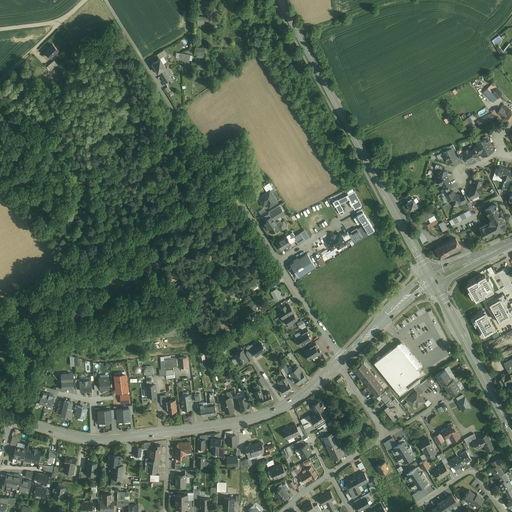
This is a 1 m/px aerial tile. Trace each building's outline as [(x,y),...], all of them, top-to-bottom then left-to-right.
[(59,51),(53,45),(46,53),(50,57),(51,58),(59,51)] [(165,51),(157,55),(160,59),(167,55),(165,51)] [(166,68),(160,59),(152,64),(158,73),(159,73),(165,69),(166,68)] [(56,63),(54,61),(48,66),(51,71),(59,64),(57,62),(56,63)] [(165,83),(171,79),(165,69),(159,73),(165,83)] [(492,93),(489,95),(495,101),(500,96),(502,94),(497,88),(495,90),(492,93)] [(199,92),(192,97),(195,101),(202,95),(199,92)] [(508,99),(502,94),(500,96),(506,102),(508,99)] [(511,119),(511,110),(503,104),(498,111),(497,113),(496,112),(494,114),(498,117),(501,119),(502,118),(502,117),(510,122),(511,119)] [(491,113),(480,119),(477,121),(480,127),(498,117),(494,114),(496,112),(497,113),(498,111),(494,109),(491,113)] [(444,119),(447,123),(453,119),(450,115),(444,119)] [(473,121),(470,117),(462,123),(469,132),(470,131),(471,132),(472,131),(471,130),(475,127),(471,122),(473,121)] [(488,138),(477,144),(476,146),(477,147),(474,148),(478,156),(480,155),(481,155),(483,156),(493,151),(493,149),(488,138)] [(463,152),(461,148),(456,151),(460,159),(465,157),(463,152)] [(474,148),(470,150),(469,149),(463,152),(465,157),(469,163),(475,160),(474,158),(478,156),(474,148)] [(452,149),(443,153),(448,163),(451,161),(451,162),(453,162),(454,162),(454,160),(457,158),(453,151),(452,149)] [(508,169),(499,167),(499,169),(497,175),(502,176),(501,178),(505,179),(508,169)] [(443,171),(437,169),(436,172),(438,173),(437,176),(438,177),(437,178),(439,182),(447,177),(446,175),(447,172),(443,171)] [(447,177),(439,182),(441,186),(442,185),(444,189),(448,187),(452,185),(447,177)] [(482,181),(474,179),(472,187),(481,190),(482,186),(481,186),(482,181)] [(269,183),(263,186),(267,192),(270,191),(273,189),(269,183)] [(481,190),(472,187),(471,190),(468,191),(469,193),(472,199),(478,196),(478,194),(480,194),(481,190)] [(215,190),(212,191),(211,189),(206,191),(211,202),(216,200),(215,198),(218,196),(219,199),(224,197),(221,190),(217,192),(215,190)] [(270,191),(267,192),(258,198),(260,202),(260,203),(262,205),(264,206),(267,204),(269,208),(277,203),(270,191)] [(354,191),(347,195),(350,201),(349,201),(352,206),(353,206),(354,209),(362,205),(354,191)] [(451,192),(446,195),(449,201),(451,202),(450,203),(454,204),(457,195),(455,194),(453,191),(451,192)] [(463,194),(460,196),(457,195),(454,204),(458,206),(459,204),(461,205),(466,202),(464,196),(463,194)] [(338,199),(333,202),(335,207),(336,206),(339,213),(340,213),(341,215),(344,213),(343,211),(344,211),(340,204),(343,203),(341,198),(338,200),(338,199)] [(418,206),(414,199),(412,199),(411,198),(408,200),(408,201),(406,203),(408,207),(408,208),(409,209),(409,210),(410,209),(410,210),(418,206)] [(498,212),(494,205),(485,210),(490,219),(489,224),(479,229),(484,238),(491,234),(492,235),(502,230),(505,222),(499,212),(498,212)] [(280,208),(270,214),(272,216),(264,221),(265,223),(264,223),(268,230),(269,229),(271,233),(279,228),(279,230),(282,230),(285,229),(285,226),(284,224),(281,223),(280,221),(276,224),(275,222),(274,220),(280,216),(282,217),(285,215),(280,208)] [(428,228),(439,223),(433,209),(421,214),(424,221),(429,219),(430,222),(427,224),(428,228)] [(269,212),(261,216),(264,221),(272,216),(270,214),(269,212)] [(374,228),(363,212),(357,216),(368,233),(374,230),(374,228)] [(467,212),(459,216),(462,220),(469,216),(467,212)] [(229,213),(223,216),(227,222),(232,219),(229,213)] [(459,216),(452,220),(454,224),(462,220),(459,216)] [(217,218),(212,221),(215,228),(221,225),(217,218)] [(200,226),(193,230),(196,235),(202,231),(200,226)] [(241,229),(234,233),(238,238),(245,234),(241,229)] [(352,239),(347,232),(341,236),(346,243),(352,239)] [(293,233),(286,237),(290,244),(297,240),(293,233)] [(336,235),(334,235),(332,236),(331,238),(332,239),(326,242),(331,250),(338,245),(339,248),(346,244),(346,243),(341,236),(340,234),(336,236),(336,235)] [(286,237),(277,243),(281,250),(291,244),(290,244),(286,237)] [(455,238),(452,240),(452,239),(449,241),(444,244),(449,253),(460,247),(455,238)] [(166,242),(159,246),(162,251),(168,247),(166,242)] [(236,243),(228,247),(231,253),(233,252),(239,249),(236,243)] [(444,244),(435,249),(440,259),(449,254),(449,253),(444,244)] [(134,257),(130,249),(125,252),(129,260),(134,257)] [(124,262),(119,252),(112,256),(117,265),(124,262)] [(167,253),(161,257),(163,262),(169,258),(167,253)] [(307,254),(290,264),(298,278),(315,267),(307,254)] [(218,255),(213,258),(216,263),(221,260),(218,255)] [(322,258),(317,260),(321,267),(326,264),(322,258)] [(198,262),(188,266),(190,272),(200,268),(198,262)] [(103,265),(98,263),(94,274),(96,274),(100,276),(103,265)] [(251,268),(245,272),(248,277),(254,273),(251,268)] [(111,271),(112,284),(137,281),(136,269),(111,271)] [(178,269),(170,273),(173,278),(180,274),(178,269)] [(91,277),(84,273),(81,277),(88,281),(91,277)] [(469,290),(468,291),(469,293),(471,296),(472,298),(473,297),(474,297),(472,298),(474,301),(475,300),(476,301),(485,296),(484,295),(486,294),(486,295),(494,291),(491,287),(493,286),(491,283),(490,284),(489,283),(491,282),(489,279),(487,280),(485,275),(478,279),(478,280),(476,281),(476,280),(467,285),(467,286),(466,287),(467,290),(469,289),(469,290)] [(259,281),(248,287),(247,288),(250,292),(261,286),(259,281)] [(65,289),(60,284),(55,290),(59,295),(65,289)] [(184,284),(177,288),(179,292),(186,287),(184,284)] [(238,286),(228,291),(231,300),(232,299),(234,298),(242,295),(238,286)] [(277,289),(275,291),(274,290),(273,290),(273,292),(273,291),(271,292),(275,299),(281,296),(277,289)] [(228,291),(219,295),(222,304),(231,300),(228,291)] [(216,296),(208,300),(211,307),(219,303),(216,296)] [(511,315),(501,296),(488,302),(500,322),(511,315)] [(257,299),(248,303),(251,310),(260,305),(257,299)] [(212,313),(207,304),(203,307),(208,316),(212,313)] [(51,305),(47,311),(52,314),(56,308),(51,305)] [(246,305),(238,309),(241,315),(250,311),(246,305)] [(289,305),(285,307),(285,306),(281,308),(282,309),(278,311),(283,319),(285,318),(293,313),(294,312),(290,307),(289,305)] [(137,314),(130,307),(126,310),(132,318),(137,314)] [(80,315),(75,309),(70,313),(75,319),(80,315)] [(17,311),(8,310),(7,318),(17,319),(17,311)] [(116,310),(111,312),(116,322),(120,320),(116,310)] [(484,310),(472,317),(473,318),(471,319),(473,322),(474,321),(475,323),(474,324),(475,327),(477,326),(481,333),(479,334),(481,337),(483,336),(483,337),(496,330),(484,310)] [(32,312),(29,314),(29,315),(26,317),(30,326),(39,321),(38,320),(40,319),(36,312),(33,314),(32,312)] [(236,312),(229,316),(232,322),(233,322),(233,321),(239,318),(236,312)] [(293,313),(285,318),(289,325),(296,321),(297,320),(293,313)] [(227,317),(221,320),(219,321),(222,327),(230,323),(227,317)] [(57,318),(50,321),(53,327),(59,324),(57,318)] [(300,329),(306,326),(303,319),(297,322),(300,329)] [(21,323),(12,328),(14,334),(24,329),(21,323)] [(34,327),(24,331),(27,338),(37,333),(34,327)] [(302,334),(296,338),(301,346),(302,345),(303,345),(304,345),(305,343),(305,344),(306,343),(311,340),(307,333),(306,332),(302,334)] [(67,341),(60,337),(57,342),(64,346),(67,341)] [(27,338),(18,342),(21,348),(30,344),(27,338)] [(376,362),(375,363),(400,396),(409,389),(406,385),(421,374),(417,369),(421,366),(408,348),(403,342),(376,362)] [(261,343),(251,349),(256,356),(266,350),(261,343)] [(314,346),(304,352),(309,360),(310,359),(311,359),(313,358),(313,357),(316,355),(317,356),(318,355),(321,353),(318,348),(317,349),(314,346)] [(243,350),(239,353),(237,352),(236,353),(235,355),(234,355),(240,364),(248,359),(244,353),(243,350)] [(252,358),(248,351),(244,353),(248,359),(248,361),(252,358)] [(187,357),(179,358),(180,367),(181,367),(187,367),(188,367),(187,357)] [(177,358),(165,359),(165,367),(173,367),(177,366),(177,358)] [(363,358),(356,364),(358,366),(363,362),(363,363),(365,361),(363,358)] [(31,361),(23,365),(25,370),(33,366),(31,361)] [(358,366),(355,369),(358,373),(366,367),(363,363),(363,362),(358,366)] [(173,367),(165,367),(165,369),(166,375),(174,374),(173,367)] [(291,373),(290,373),(293,378),(301,371),(298,367),(293,371),(291,373)] [(366,367),(358,373),(362,377),(370,371),(366,367)] [(445,369),(436,375),(439,380),(448,374),(445,369)] [(301,371),(293,378),(298,385),(307,378),(301,371)] [(370,371),(362,377),(365,382),(373,375),(370,371)] [(508,372),(498,378),(502,386),(511,380),(511,378),(510,375),(508,372)] [(448,374),(439,380),(443,386),(444,385),(452,380),(448,374)] [(126,375),(115,376),(117,391),(127,390),(126,375)] [(373,375),(365,382),(369,386),(376,380),(373,375)] [(109,377),(100,378),(100,390),(109,389),(109,377)] [(261,378),(257,380),(262,389),(266,386),(261,378)] [(292,389),(286,378),(282,380),(284,385),(280,387),(284,394),(292,389)] [(80,380),(81,391),(92,391),(91,379),(80,380)] [(452,380),(444,385),(448,390),(457,384),(453,379),(452,380)] [(376,380),(369,386),(372,390),(380,384),(376,380)] [(155,384),(147,385),(148,397),(156,396),(155,384)] [(380,384),(372,390),(375,394),(376,394),(379,392),(383,388),(380,384)] [(457,384),(448,390),(451,396),(460,390),(457,384)] [(423,391),(419,386),(415,389),(416,392),(417,391),(419,394),(423,391)] [(389,388),(386,391),(392,397),(395,395),(389,388)] [(416,392),(407,400),(410,404),(413,402),(417,407),(425,401),(419,394),(417,391),(416,392)] [(52,406),(54,395),(42,392),(39,403),(52,406)] [(270,392),(258,397),(259,401),(262,400),(263,404),(273,400),(270,392)] [(379,392),(376,394),(375,394),(372,397),(374,400),(381,394),(379,392)] [(391,400),(386,393),(381,398),(386,404),(391,400)] [(244,394),(238,396),(238,395),(238,396),(240,403),(247,401),(246,395),(245,395),(244,394)] [(190,395),(181,396),(182,403),(181,403),(181,404),(182,404),(183,410),(192,409),(190,395)] [(471,408),(465,396),(464,397),(458,400),(457,401),(463,412),(471,408)] [(228,398),(222,400),(226,413),(234,410),(230,398),(228,398)] [(61,414),(70,416),(74,402),(65,399),(61,414)] [(405,412),(394,399),(389,403),(391,405),(384,409),(390,417),(396,412),(400,416),(405,412)] [(166,401),(164,401),(164,403),(165,409),(167,409),(168,412),(168,413),(172,412),(172,411),(177,410),(175,400),(166,401)] [(214,401),(210,402),(211,406),(207,406),(209,415),(216,414),(214,401)] [(247,401),(240,403),(242,411),(250,409),(249,405),(250,404),(250,403),(248,403),(247,401)] [(318,402),(317,403),(316,401),(314,402),(315,404),(312,406),(317,413),(319,411),(319,412),(323,409),(322,408),(319,403),(318,402)] [(204,407),(203,403),(199,403),(201,417),(209,415),(207,406),(204,407)] [(130,404),(123,405),(124,424),(131,423),(130,404)] [(116,425),(124,424),(123,405),(115,405),(116,425)] [(87,408),(78,406),(75,415),(85,417),(87,408)] [(113,425),(111,406),(104,407),(106,426),(113,425)] [(104,407),(97,408),(98,426),(106,426),(104,407)] [(311,417),(312,419),(316,425),(319,423),(324,419),(319,412),(319,411),(317,413),(311,417)] [(475,412),(461,420),(466,428),(472,425),(475,423),(480,421),(475,412)] [(307,416),(300,420),(302,423),(304,428),(311,425),(309,421),(309,420),(307,416)] [(295,424),(283,430),(287,439),(300,433),(297,427),(295,424)] [(451,425),(443,430),(441,431),(445,438),(446,437),(449,436),(452,441),(460,437),(453,425),(451,426),(451,425)] [(359,429),(351,435),(356,442),(364,436),(359,429)] [(334,431),(321,437),(323,440),(324,440),(326,444),(328,443),(329,447),(337,443),(336,441),(338,440),(334,431)] [(474,433),(467,437),(471,443),(473,442),(473,441),(477,439),(474,433)] [(486,434),(480,437),(479,437),(480,438),(477,439),(473,441),(473,442),(476,449),(485,444),(488,450),(487,450),(487,451),(494,447),(486,433),(486,434)] [(444,440),(440,434),(434,437),(438,443),(444,440)] [(233,435),(228,435),(228,437),(229,445),(232,445),(236,444),(236,435),(233,435)] [(394,436),(383,442),(388,450),(400,443),(398,441),(397,442),(394,436)] [(428,438),(419,443),(426,456),(429,454),(430,454),(431,455),(436,453),(431,445),(428,438)] [(221,439),(211,439),(210,447),(212,447),(212,453),(218,454),(218,453),(219,448),(220,448),(221,448),(221,439)] [(408,447),(405,441),(394,448),(403,463),(414,456),(411,450),(412,449),(410,446),(408,447)] [(190,442),(178,443),(176,446),(175,457),(181,457),(182,457),(183,457),(184,457),(185,456),(185,454),(185,452),(191,451),(190,442)] [(261,442),(249,445),(251,450),(252,455),(264,452),(261,442)] [(337,443),(329,447),(331,450),(329,451),(331,455),(330,456),(332,459),(344,454),(340,444),(338,445),(337,443)] [(307,444),(298,449),(303,457),(311,452),(307,444)] [(26,448),(21,447),(16,446),(14,456),(16,456),(24,457),(23,460),(24,460),(27,448),(26,448)] [(161,446),(156,446),(156,448),(151,447),(149,458),(150,458),(158,459),(159,460),(161,446)] [(41,451),(27,448),(24,460),(24,459),(30,460),(30,461),(31,461),(31,460),(38,462),(41,451)] [(465,450),(458,455),(463,464),(471,459),(465,450)] [(121,455),(109,453),(108,457),(106,457),(106,459),(107,460),(108,461),(110,462),(110,464),(113,464),(120,465),(121,455)] [(458,455),(450,461),(456,469),(463,464),(458,455)] [(237,456),(227,457),(227,462),(228,466),(236,465),(238,465),(237,458),(237,456)] [(76,459),(66,457),(65,462),(66,462),(64,472),(74,474),(76,464),(75,464),(76,459)] [(158,459),(150,458),(149,458),(146,458),(146,459),(146,463),(149,464),(148,471),(156,472),(158,459)] [(498,458),(491,462),(494,466),(494,467),(499,464),(500,463),(498,458)] [(247,459),(240,461),(241,469),(249,466),(247,459)] [(97,462),(88,461),(86,474),(87,474),(87,473),(95,474),(95,475),(97,462)] [(387,464),(385,461),(376,466),(380,474),(391,468),(388,464),(387,464)] [(444,463),(433,470),(439,478),(449,472),(447,468),(444,463)] [(120,465),(113,464),(112,478),(122,479),(123,465),(120,465)] [(282,464),(271,469),(275,478),(286,473),(282,464)] [(499,464),(494,467),(494,466),(491,468),(493,472),(496,478),(500,475),(504,473),(500,466),(499,464)] [(317,475),(312,466),(307,469),(308,471),(312,478),(313,479),(317,475)] [(417,467),(407,475),(417,489),(427,482),(417,467)] [(308,471),(300,477),(304,483),(312,478),(308,471)] [(364,472),(356,477),(360,484),(369,480),(364,472)] [(22,475),(14,474),(14,475),(7,473),(5,482),(4,482),(2,489),(11,491),(12,486),(17,487),(17,488),(29,491),(31,481),(21,479),(22,475)] [(49,475),(39,473),(38,480),(47,482),(49,475)] [(185,474),(176,474),(176,487),(185,487),(185,476),(185,474)] [(360,484),(356,477),(346,482),(350,490),(349,490),(353,498),(357,496),(356,494),(361,491),(358,486),(360,484)] [(502,480),(499,482),(502,488),(503,487),(505,491),(504,492),(506,491),(511,487),(511,486),(507,478),(507,477),(502,480)] [(226,482),(217,482),(217,491),(226,491),(226,482)] [(65,487),(56,485),(54,498),(55,496),(63,498),(62,499),(63,499),(65,487)] [(46,489),(36,487),(35,494),(45,496),(46,489)] [(286,491),(282,487),(275,493),(282,501),(289,495),(286,491)] [(476,495),(469,490),(466,493),(466,494),(463,497),(470,502),(471,501),(478,506),(480,502),(481,503),(481,502),(484,498),(477,493),(476,495)] [(334,499),(330,491),(324,494),(333,509),(335,508),(331,501),(334,499)] [(112,494),(102,494),(102,501),(101,501),(101,504),(101,510),(114,510),(114,501),(112,501),(112,494)] [(324,494),(318,498),(323,506),(326,504),(330,511),(333,509),(324,494)] [(452,494),(438,504),(439,505),(428,511),(444,511),(458,503),(455,499),(452,494)] [(188,495),(177,495),(177,499),(176,499),(176,509),(186,509),(186,504),(188,504),(188,495)] [(233,498),(224,497),(223,509),(233,510),(233,504),(233,498)] [(200,498),(200,509),(210,509),(210,503),(210,498),(200,498)] [(361,500),(356,503),(360,510),(370,504),(368,501),(366,498),(365,498),(362,500),(361,500)] [(261,502),(257,499),(252,503),(256,507),(261,502)] [(93,502),(81,502),(81,511),(93,511),(93,502)] [(311,503),(307,505),(306,504),(303,506),(306,511),(316,511),(313,507),(311,503)]
